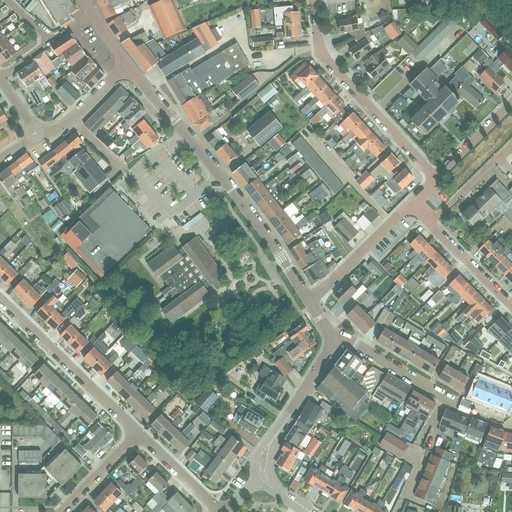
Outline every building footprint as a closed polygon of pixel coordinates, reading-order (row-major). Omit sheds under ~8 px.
[(33,0),(26,10),(30,13),(37,4),(33,0)] [(58,24),(61,28),(73,21),(70,16),(78,11),(71,0),(40,0),(42,1),(43,1),(47,7),(45,7),(47,9),(48,9),(51,15),(50,15),(51,17),(53,16),(56,22),(55,23),(56,25),(58,24)] [(105,0),(98,4),(105,20),(111,18),(116,15),(112,7),(129,1),(128,0),(143,0),(145,3),(149,0),(105,0)] [(164,40),(186,30),(172,0),(165,0),(150,7),(164,40)] [(393,20),(392,3),(382,3),(383,21),(393,20)] [(293,7),(274,8),(276,26),(284,26),(285,26),(301,24),(299,12),(293,13),(293,7)] [(261,28),(260,10),(250,11),(252,29),(261,28)] [(135,21),(135,20),(130,12),(118,18),(108,26),(116,38),(127,30),(125,27),(135,21)] [(446,19),(454,27),(458,23),(450,15),(446,19)] [(413,18),(406,26),(421,40),(428,32),(413,18)] [(365,33),(364,24),(358,25),(357,19),(339,22),(341,33),(352,31),(354,38),(360,36),(365,33)] [(454,27),(446,19),(442,23),(450,31),(454,27)] [(503,36),(486,19),(481,24),(498,41),(503,36)] [(222,22),(214,24),(216,31),(224,29),(222,22)] [(393,22),(386,27),(394,39),(402,34),(393,22)] [(167,57),(156,64),(156,65),(164,78),(206,53),(217,46),(218,45),(205,23),(191,29),(197,39),(167,57)] [(450,31),(442,23),(439,27),(447,35),(450,31)] [(480,23),(475,28),(480,33),(485,29),(480,23)] [(301,24),(285,26),(285,33),(277,34),(277,39),(286,38),(302,37),(301,24)] [(435,31),(443,38),(447,35),(439,27),(435,31)] [(443,38),(435,31),(431,34),(439,42),(443,38)] [(144,32),(132,38),(139,47),(149,41),(144,32)] [(368,32),(365,33),(360,36),(354,38),(359,45),(350,51),(357,60),(372,50),(368,45),(373,41),(370,38),(372,36),(368,32)] [(30,34),(26,37),(30,43),(34,39),(30,34)] [(71,34),(51,47),(58,58),(78,45),(71,34)] [(418,47),(406,34),(400,40),(412,52),(418,47)] [(439,42),(431,34),(427,38),(435,46),(439,42)] [(0,40),(0,55),(2,54),(6,61),(17,53),(5,37),(3,38),(0,40)] [(131,37),(122,44),(144,71),(146,73),(156,65),(156,64),(167,57),(153,39),(149,41),(139,47),(132,38),(131,37)] [(254,47),(274,45),(273,37),(253,39),(254,47)] [(435,46),(427,38),(423,42),(431,50),(435,46)] [(431,50),(423,42),(420,46),(427,54),(431,50)] [(222,52),(210,60),(191,70),(190,68),(167,82),(183,106),(202,94),(250,64),(237,43),(222,52)] [(71,67),(86,56),(78,45),(52,63),(56,69),(64,63),(61,60),(63,59),(63,60),(65,58),(71,67)] [(424,57),(427,54),(420,46),(416,49),(424,57)] [(383,49),(372,56),(376,61),(366,70),(375,80),(390,66),(383,58),(388,54),(383,49)] [(420,61),(424,57),(416,49),(412,53),(420,61)] [(511,52),(508,49),(498,59),(511,72),(511,52)] [(482,50),(473,59),(480,66),(488,57),(482,50)] [(44,52),(33,60),(35,62),(45,76),(55,69),(44,52)] [(86,56),(65,77),(79,91),(81,89),(85,85),(82,82),(96,67),(86,56)] [(500,69),(490,58),(480,68),(484,72),(479,76),(495,93),(505,83),(495,74),(500,69)] [(35,62),(24,70),(37,88),(36,89),(38,91),(44,102),(45,104),(50,101),(38,81),(45,76),(35,62)] [(347,70),(354,77),(362,70),(354,62),(347,70)] [(319,76),(310,67),(305,63),(294,73),(294,74),(290,78),(296,84),(300,81),(307,87),(318,77),(319,76)] [(85,85),(81,89),(83,90),(84,89),(88,92),(90,90),(90,89),(104,75),(96,67),(82,82),(85,85)] [(455,93),(453,95),(460,101),(463,98),(477,109),(485,99),(470,86),(468,85),(473,80),(474,79),(461,67),(461,68),(455,74),(457,76),(449,84),(456,91),(456,92),(455,93)] [(427,68),(410,85),(425,100),(430,95),(448,113),(450,115),(451,115),(450,114),(453,111),(454,112),(454,111),(452,109),(460,101),(453,95),(427,68)] [(24,70),(17,74),(27,88),(32,97),(37,106),(44,102),(38,91),(36,89),(37,88),(24,70)] [(232,91),(240,101),(260,85),(251,75),(232,91)] [(52,77),(48,80),(54,88),(57,85),(52,77)] [(318,77),(307,87),(307,88),(299,95),(302,98),(307,94),(308,96),(312,93),(316,97),(327,87),(318,77)] [(71,106),(80,97),(66,83),(57,93),(71,106)] [(257,95),(264,104),(277,93),(270,85),(257,95)] [(316,97),(313,100),(308,104),(311,108),(319,101),(325,107),(336,97),(327,87),(316,97)] [(85,127),(94,136),(102,128),(110,121),(109,120),(129,99),(119,89),(103,105),(104,106),(85,127)] [(208,113),(213,110),(202,94),(183,106),(194,124),(209,114),(208,113)] [(429,105),(424,110),(437,124),(448,113),(430,95),(425,100),(429,105)] [(325,107),(317,114),(321,119),(329,112),(334,117),(333,119),(336,123),(347,113),(343,109),(345,107),(336,97),(325,107)] [(129,99),(109,120),(110,121),(113,124),(120,118),(121,116),(124,119),(138,106),(139,106),(131,98),(129,99)] [(407,102),(399,99),(394,104),(399,110),(403,109),(405,106),(407,102)] [(229,102),(224,105),(228,111),(233,107),(229,102)] [(44,104),(35,109),(38,113),(47,108),(44,104)] [(145,113),(138,106),(124,119),(127,123),(122,127),(126,131),(130,127),(140,118),(145,113)] [(209,114),(194,124),(200,133),(219,118),(216,114),(220,111),(217,107),(213,110),(208,113),(209,114)] [(424,110),(422,108),(411,119),(411,122),(424,135),(427,135),(437,124),(424,110)] [(45,109),(39,116),(53,119),(54,111),(45,109)] [(268,111),(245,130),(258,146),(281,126),(268,111)] [(353,113),(339,126),(344,131),(341,134),(344,138),(361,122),(353,113)] [(129,142),(132,146),(151,130),(143,120),(143,121),(140,118),(130,127),(132,129),(132,130),(137,135),(129,142)] [(402,120),(398,124),(404,130),(408,126),(402,120)] [(355,136),(359,140),(369,131),(361,122),(344,138),(342,140),(345,145),(355,136)] [(459,126),(456,129),(461,135),(465,131),(459,126)] [(108,134),(102,128),(94,136),(100,141),(106,136),(108,134)] [(145,151),(148,148),(159,139),(151,130),(132,146),(135,150),(140,146),(145,151)] [(357,152),(360,155),(377,140),(369,131),(359,140),(356,143),(361,148),(357,152)] [(81,148),(79,145),(82,142),(75,133),(65,142),(72,150),(73,151),(75,153),(81,148)] [(211,134),(205,139),(210,145),(212,148),(226,164),(235,156),(222,140),(219,143),(218,142),(211,134)] [(278,135),(273,139),(282,148),(286,144),(278,135)] [(106,136),(100,141),(108,148),(114,142),(106,136)] [(291,145),(295,150),(304,142),(300,137),(291,145)] [(328,140),(327,142),(332,149),(334,147),(337,144),(331,138),(328,140)] [(386,149),(377,140),(360,155),(364,159),(368,155),(368,156),(372,153),(376,158),(386,149)] [(65,142),(53,152),(60,160),(67,154),(70,157),(75,153),(73,151),(72,150),(65,142)] [(295,150),(299,154),(308,146),(304,142),(295,150)] [(312,151),(308,146),(299,154),(303,159),(312,151)] [(131,148),(123,154),(126,159),(134,152),(131,148)] [(82,149),(68,161),(62,166),(71,176),(73,174),(90,193),(107,179),(82,149)] [(338,152),(336,153),(340,158),(342,156),(345,153),(341,149),(338,152)] [(303,159),(307,163),(316,155),(312,151),(303,159)] [(60,160),(53,152),(39,163),(46,171),(60,160)] [(296,153),(286,162),(291,167),(297,161),(301,158),(296,153)] [(17,162),(27,175),(37,168),(27,154),(17,162)] [(316,155),(307,163),(311,168),(320,160),(316,155)] [(389,173),(400,164),(391,155),(372,173),(376,177),(385,168),(389,173)] [(311,168),(315,172),(324,164),(320,160),(311,168)] [(27,175),(17,162),(8,169),(26,194),(27,194),(19,182),(20,181),(19,180),(22,177),(26,181),(30,179),(27,175)] [(297,162),(288,169),(292,173),(301,166),(297,162)] [(244,189),(266,172),(262,168),(254,174),(245,163),(232,174),(244,189)] [(324,164),(315,172),(319,177),(328,169),(324,164)] [(362,168),(357,172),(360,175),(361,177),(366,173),(362,168)] [(10,187),(13,185),(17,190),(16,191),(21,198),(26,194),(8,169),(0,174),(0,178),(9,190),(11,188),(10,187)] [(309,178),(311,176),(314,173),(310,169),(304,173),(309,178)] [(319,177),(323,181),(332,173),(328,169),(319,177)] [(51,180),(55,177),(50,170),(46,173),(51,180)] [(392,177),(385,184),(395,196),(402,190),(414,179),(405,170),(395,179),(392,177)] [(266,172),(244,189),(251,197),(264,187),(257,179),(258,178),(266,172)] [(363,190),(374,180),(366,172),(366,173),(361,177),(356,182),(363,190)] [(327,186),(336,178),(332,173),(323,181),(327,186)] [(327,186),(331,190),(340,182),(336,178),(327,186)] [(471,206),(462,215),(475,229),(485,219),(490,224),(494,220),(488,215),(495,208),(501,214),(508,207),(505,205),(511,198),(511,196),(497,181),(490,188),(489,188),(471,206)] [(344,187),(340,182),(331,190),(335,195),(344,187)] [(323,183),(308,196),(312,201),(316,197),(327,188),(323,183)] [(264,187),(251,197),(257,205),(270,195),(274,192),(268,184),(264,187)] [(151,230),(110,188),(61,236),(102,278),(151,230)] [(327,188),(316,197),(320,203),(332,193),(327,188)] [(257,205),(263,213),(276,203),(281,199),(275,191),(274,192),(270,195),(257,205)] [(55,192),(51,195),(55,201),(60,197),(55,192)] [(22,201),(26,206),(31,202),(27,197),(22,201)] [(74,197),(70,201),(75,206),(79,203),(74,197)] [(66,214),(71,211),(63,200),(58,204),(66,214)] [(276,203),(263,213),(269,221),(283,211),(276,203)] [(364,203),(360,207),(366,213),(367,212),(370,209),(364,203)] [(190,216),(197,210),(192,204),(185,210),(190,216)] [(53,208),(61,218),(66,215),(59,205),(53,208)] [(269,221),(276,229),(294,215),(287,207),(283,211),(269,221)] [(370,209),(367,212),(375,220),(379,216),(371,208),(370,209)] [(48,209),(40,214),(45,223),(53,217),(48,209)] [(328,212),(319,217),(324,226),(333,221),(328,212)] [(375,220),(367,212),(366,213),(363,216),(371,223),(375,220)] [(295,227),(282,237),(288,246),(302,235),(298,231),(317,217),(313,213),(295,227)] [(348,243),(358,233),(352,227),(354,225),(343,213),(334,221),(338,225),(334,229),(348,243)] [(367,227),(371,223),(363,216),(359,219),(367,227)] [(52,233),(60,224),(55,219),(47,228),(52,233)] [(289,219),(276,229),(282,237),(295,227),(290,220),(289,219)] [(367,227),(359,219),(356,223),(363,231),(367,227)] [(180,220),(174,225),(178,231),(184,226),(180,220)] [(408,257),(411,260),(427,244),(419,236),(410,245),(415,250),(408,257)] [(159,255),(147,264),(157,277),(160,276),(164,282),(168,288),(166,290),(168,293),(173,299),(160,308),(172,324),(185,315),(210,296),(205,289),(213,284),(217,290),(223,285),(219,279),(224,276),(196,238),(177,252),(172,246),(159,255)] [(479,250),(487,259),(505,241),(501,238),(493,246),(488,241),(479,250)] [(383,239),(378,248),(386,253),(392,243),(383,239)] [(11,240),(4,248),(0,251),(0,254),(2,256),(7,251),(14,244),(11,240)] [(289,250),(296,262),(315,250),(321,246),(317,240),(307,247),(303,242),(289,250)] [(505,241),(487,259),(496,267),(505,258),(502,254),(505,251),(504,249),(508,245),(505,241)] [(334,243),(327,247),(330,253),(337,249),(334,243)] [(411,260),(410,261),(413,265),(414,264),(418,261),(422,266),(426,262),(436,253),(427,244),(411,260)] [(401,245),(393,253),(397,257),(405,249),(401,245)] [(315,250),(296,262),(302,271),(317,262),(314,257),(323,251),(323,250),(321,246),(315,250)] [(375,247),(368,254),(377,263),(384,256),(375,247)] [(336,250),(331,253),(335,258),(339,255),(336,250)] [(62,259),(73,270),(79,264),(68,253),(62,259)] [(424,274),(428,277),(444,262),(436,253),(426,262),(431,267),(424,274)] [(0,257),(0,275),(9,266),(0,257)] [(504,276),(511,267),(511,258),(509,261),(505,258),(496,267),(504,276)] [(28,271),(36,263),(32,259),(24,268),(28,271)] [(317,262),(302,271),(312,286),(324,278),(325,276),(334,268),(337,265),(333,261),(326,268),(321,260),(317,262)] [(379,277),(384,272),(373,261),(368,266),(379,277)] [(452,271),(444,262),(428,277),(432,281),(438,275),(443,280),(452,271)] [(36,263),(28,271),(32,275),(40,266),(36,263)] [(388,264),(383,268),(387,272),(392,268),(388,264)] [(9,266),(0,275),(0,278),(7,286),(18,275),(9,266)] [(22,276),(27,271),(24,268),(19,273),(22,276)] [(78,270),(71,276),(80,285),(87,278),(78,270)] [(252,288),(259,283),(251,273),(245,278),(252,288)] [(408,281),(400,275),(394,282),(401,288),(408,281)] [(449,285),(447,288),(452,293),(448,297),(451,300),(467,284),(459,276),(449,285)] [(55,279),(46,289),(47,291),(50,294),(60,284),(55,279)] [(27,294),(32,289),(24,280),(13,291),(22,300),(27,294)] [(75,292),(78,295),(90,283),(86,280),(75,292)] [(235,285),(242,295),(249,290),(241,280),(235,285)] [(415,281),(406,289),(410,294),(419,285),(415,281)] [(348,282),(335,295),(343,304),(357,291),(348,282)] [(27,294),(22,300),(31,308),(41,297),(47,291),(43,287),(41,288),(37,284),(32,289),(27,294)] [(467,284),(451,300),(455,304),(462,297),(466,302),(476,293),(471,288),(467,284)] [(429,289),(420,298),(424,302),(433,293),(429,289)] [(436,305),(445,297),(439,291),(431,300),(436,305)] [(359,305),(368,297),(364,292),(355,301),(359,305)] [(458,318),(463,323),(468,317),(484,301),(476,293),(466,302),(470,306),(458,318)] [(36,314),(46,323),(51,318),(50,317),(55,311),(51,308),(58,301),(53,295),(46,302),(47,303),(36,314)] [(51,318),(46,323),(54,331),(65,320),(64,320),(72,311),(76,314),(84,306),(77,299),(60,316),(55,311),(50,317),(51,318)] [(493,310),(484,301),(468,317),(463,323),(466,326),(475,317),(480,323),(493,310)] [(347,317),(356,325),(367,314),(358,306),(347,317)] [(76,316),(80,319),(84,315),(83,314),(86,312),(83,309),(76,316)] [(381,325),(382,325),(389,313),(384,309),(376,322),(381,325)] [(389,313),(382,325),(387,328),(394,315),(389,312),(389,313)] [(356,325),(365,335),(376,324),(367,314),(356,325)] [(74,316),(70,321),(73,325),(78,320),(74,316)] [(396,321),(393,325),(400,329),(403,325),(405,321),(398,317),(396,321)] [(501,318),(487,331),(498,342),(511,329),(501,318)] [(421,328),(428,332),(433,324),(426,320),(421,328)] [(438,322),(430,330),(434,334),(435,333),(441,327),(442,326),(438,322)] [(415,328),(407,323),(404,327),(413,332),(415,328)] [(288,354),(290,353),(292,351),(291,349),(297,344),(296,343),(301,340),(302,341),(309,336),(307,332),(308,331),(303,324),(288,335),(292,340),(285,345),(285,346),(283,347),(288,354)] [(0,328),(0,343),(2,345),(12,334),(3,326),(0,328)] [(60,337),(69,345),(79,335),(70,326),(60,337)] [(441,327),(435,333),(441,338),(446,332),(441,327)] [(415,328),(413,332),(422,337),(424,333),(415,328)] [(511,328),(511,329),(498,342),(509,353),(511,350),(511,328)] [(377,343),(388,349),(396,336),(385,329),(377,343)] [(282,330),(268,340),(273,346),(287,336),(282,330)] [(453,332),(446,339),(453,344),(459,338),(453,332)] [(94,348),(83,359),(93,368),(98,363),(97,362),(102,357),(109,349),(102,342),(107,337),(103,333),(100,336),(97,339),(92,344),(95,347),(94,348)] [(12,334),(2,345),(10,353),(20,343),(12,334)] [(88,343),(79,335),(69,345),(78,354),(88,343)] [(89,341),(92,344),(97,339),(94,336),(89,341)] [(316,345),(309,336),(302,341),(301,340),(296,343),(297,344),(291,349),(292,351),(290,353),(293,358),(298,355),(299,356),(304,353),(316,345)] [(388,349),(399,355),(407,342),(396,336),(388,349)] [(436,341),(428,336),(426,339),(434,344),(436,341)] [(129,354),(137,345),(129,337),(120,345),(129,354)] [(436,341),(434,344),(443,350),(445,346),(436,341)] [(471,341),(465,347),(476,354),(480,350),(471,341)] [(108,347),(116,353),(120,349),(112,342),(108,347)] [(407,342),(399,355),(409,362),(417,348),(407,342)] [(10,353),(19,361),(29,351),(20,343),(10,353)] [(448,365),(457,349),(452,346),(443,362),(448,365)] [(138,347),(134,351),(139,355),(142,352),(138,347)] [(409,362),(420,368),(428,354),(417,348),(409,362)] [(259,349),(253,354),(256,359),(262,354),(259,349)] [(363,362),(347,350),(335,366),(352,381),(366,394),(369,397),(383,374),(372,367),(364,378),(355,372),(363,362)] [(29,351),(19,361),(28,370),(38,360),(29,351)] [(139,355),(136,358),(143,364),(146,360),(149,358),(142,352),(139,355)] [(107,361),(102,357),(97,362),(98,363),(93,368),(101,377),(112,366),(111,365),(118,357),(115,353),(107,361)] [(428,354),(420,368),(431,375),(439,361),(428,354)] [(293,370),(283,357),(275,363),(284,376),(293,370)] [(134,374),(117,392),(127,401),(136,390),(131,385),(137,379),(142,373),(150,364),(146,360),(143,364),(137,370),(134,374)] [(474,380),(481,367),(476,364),(469,377),(474,380)] [(34,376),(43,385),(53,374),(44,365),(34,376)] [(259,385),(257,389),(267,395),(276,400),(277,398),(278,399),(279,399),(283,392),(282,392),(282,391),(283,389),(280,388),(285,379),(264,366),(258,376),(266,381),(262,387),(259,385)] [(352,381),(335,366),(318,388),(330,400),(350,417),(351,417),(365,402),(364,402),(369,397),(366,394),(352,381)] [(439,379),(450,386),(457,372),(446,366),(439,379)] [(117,372),(107,382),(117,392),(134,374),(130,370),(129,371),(123,377),(117,372)] [(457,372),(450,386),(460,392),(468,379),(457,372)] [(402,403),(411,388),(387,373),(378,388),(372,397),(384,404),(386,400),(399,408),(402,403)] [(14,381),(7,374),(3,378),(10,385),(14,381)] [(43,385),(52,393),(62,382),(53,374),(43,385)] [(479,378),(471,398),(484,403),(492,383),(479,378)] [(170,386),(169,386),(164,381),(157,388),(162,393),(165,391),(171,397),(176,392),(170,386)] [(216,381),(208,389),(195,403),(205,412),(218,397),(213,393),(220,384),(216,381)] [(71,391),(62,382),(52,393),(60,401),(61,401),(71,391)] [(492,383),(484,403),(496,408),(504,388),(492,383)] [(511,390),(504,388),(496,408),(509,413),(511,405),(511,390)] [(257,389),(254,394),(261,399),(263,400),(267,395),(257,389)] [(127,401),(137,410),(153,393),(149,390),(146,393),(149,397),(146,400),(136,390),(127,401)] [(19,395),(27,402),(31,398),(23,391),(19,395)] [(60,401),(55,407),(59,411),(64,405),(69,410),(80,399),(71,391),(61,401),(60,401)] [(414,392),(406,405),(405,407),(412,411),(407,418),(406,418),(400,428),(406,431),(412,421),(417,412),(425,398),(414,392)] [(153,393),(137,410),(146,419),(156,409),(150,404),(157,397),(153,393)] [(39,406),(31,398),(27,402),(35,411),(39,406)] [(417,412),(412,421),(416,423),(419,419),(425,422),(428,418),(436,404),(425,398),(417,412)] [(69,410),(78,418),(88,408),(80,399),(69,410)] [(294,426),(307,435),(308,435),(324,411),(330,415),(335,409),(323,401),(320,407),(310,401),(304,411),(304,412),(302,415),(301,415),(294,426)] [(365,402),(351,417),(356,421),(369,406),(365,402)] [(236,414),(233,420),(238,424),(254,433),(263,418),(247,408),(247,409),(242,405),(236,414)] [(35,411),(44,418),(48,414),(39,406),(35,411)] [(88,408),(78,418),(87,427),(97,417),(88,408)] [(179,409),(175,413),(171,418),(175,421),(179,417),(183,413),(179,409)] [(440,425),(452,430),(458,415),(446,410),(440,425)] [(48,414),(44,418),(53,427),(57,423),(52,418),(48,414)] [(162,414),(152,425),(162,435),(172,424),(162,414)] [(452,430),(465,435),(466,433),(472,418),(471,418),(471,420),(458,415),(452,430)] [(172,424),(162,435),(171,444),(182,433),(176,427),(182,420),(179,417),(175,421),(172,424)] [(215,417),(213,419),(209,424),(222,434),(227,427),(215,417)] [(487,425),(472,418),(466,433),(465,435),(468,436),(468,434),(481,439),(487,425)] [(416,423),(412,421),(406,431),(412,435),(418,424),(416,423)] [(59,438),(61,435),(65,431),(57,423),(53,427),(55,429),(52,432),(59,438)] [(98,423),(90,432),(95,437),(104,428),(98,423)] [(177,438),(171,444),(176,448),(181,453),(186,447),(191,442),(189,440),(186,437),(191,433),(195,428),(193,426),(190,424),(189,425),(188,426),(187,428),(185,430),(183,431),(182,433),(177,438)] [(36,437),(41,437),(45,426),(36,425),(36,437)] [(53,433),(46,426),(45,426),(41,437),(46,441),(53,433)] [(307,435),(294,426),(285,439),(298,448),(307,435)] [(326,437),(329,433),(321,427),(318,431),(326,437)] [(511,452),(511,434),(505,434),(491,427),(477,462),(492,467),(495,458),(503,460),(504,451),(511,452)] [(79,443),(73,449),(82,457),(86,452),(89,449),(94,454),(106,442),(107,443),(113,437),(112,436),(113,434),(113,432),(109,428),(107,428),(105,430),(104,428),(95,437),(86,446),(84,444),(82,447),(79,443)] [(73,438),(65,431),(61,435),(69,442),(73,438)] [(205,431),(202,435),(210,440),(213,437),(205,431)] [(57,437),(53,433),(46,441),(50,445),(54,441),(57,437)] [(400,458),(408,446),(387,433),(379,445),(400,458)] [(217,440),(236,455),(244,446),(232,437),(228,442),(225,440),(226,439),(220,435),(217,440)] [(340,441),(348,447),(352,440),(344,435),(340,441)] [(311,458),(313,455),(318,449),(322,443),(314,438),(303,453),(311,458)] [(236,455),(217,440),(213,444),(218,448),(218,447),(222,450),(218,456),(229,465),(236,455)] [(282,454),(300,464),(302,462),(297,458),(296,458),(300,452),(286,443),(282,450),(284,452),(282,454)] [(469,457),(473,445),(465,443),(461,454),(469,457)] [(352,444),(347,451),(354,455),(359,448),(352,444)] [(375,448),(372,454),(378,457),(381,451),(375,448)] [(437,455),(436,457),(449,462),(452,455),(437,448),(434,454),(437,455)] [(313,455),(313,456),(317,459),(322,452),(318,449),(313,455)] [(82,465),(66,450),(46,469),(61,485),(82,465)] [(192,451),(186,459),(190,462),(193,459),(207,470),(203,475),(215,484),(222,474),(197,455),(198,455),(192,451)] [(201,451),(198,455),(197,455),(222,474),(229,465),(218,456),(214,461),(201,451)] [(300,464),(282,454),(277,462),(277,465),(288,471),(293,463),(295,465),(299,467),(300,464)] [(387,455),(383,461),(389,464),(393,458),(387,455)] [(449,462),(436,457),(431,455),(414,496),(432,503),(449,462)] [(127,486),(123,490),(129,496),(143,481),(139,477),(138,476),(148,465),(139,456),(128,467),(133,472),(132,473),(132,475),(136,480),(130,486),(129,484),(127,486)] [(395,458),(391,465),(400,471),(404,464),(395,458)] [(404,464),(401,470),(409,475),(411,471),(413,469),(404,464)] [(304,481),(313,486),(324,467),(321,465),(318,471),(312,467),(304,481)] [(344,475),(348,469),(348,468),(343,465),(339,472),(344,475)] [(301,467),(298,473),(304,476),(307,470),(301,467)] [(322,492),(330,478),(324,474),(327,469),(324,467),(313,486),(322,492)] [(354,473),(348,469),(344,475),(350,479),(354,473)] [(156,473),(149,481),(159,492),(152,499),(154,500),(158,504),(166,496),(162,492),(169,485),(156,473)] [(511,473),(502,473),(502,482),(509,483),(511,482),(511,473)] [(47,474),(19,474),(19,496),(19,497),(47,497),(47,496),(47,491),(50,491),(50,486),(47,486),(47,474)] [(322,492),(331,497),(343,478),(340,476),(337,482),(330,478),(322,492)] [(397,476),(390,488),(396,492),(403,479),(397,476)] [(343,478),(331,497),(341,503),(349,489),(343,485),(346,480),(343,478)] [(293,481),(289,488),(295,491),(299,484),(293,481)] [(112,484),(103,493),(108,498),(109,497),(114,503),(123,494),(112,484)] [(343,504),(353,510),(364,491),(361,489),(358,494),(351,491),(343,504)] [(367,492),(364,491),(353,510),(356,511),(363,511),(370,501),(364,498),(367,492)] [(108,498),(103,493),(95,501),(105,511),(106,511),(116,511),(120,509),(114,503),(109,497),(108,498)] [(153,510),(150,511),(159,511),(162,509),(168,503),(173,508),(168,511),(176,511),(186,502),(177,494),(170,500),(166,496),(158,504),(153,509),(153,510)] [(135,511),(140,511),(143,510),(129,496),(124,501),(135,511)] [(152,499),(147,504),(153,510),(153,509),(158,504),(154,500),(152,499)] [(363,511),(375,511),(382,501),(379,500),(376,505),(370,501),(363,511)] [(382,501),(375,511),(387,511),(382,509),(385,503),(382,501)] [(176,511),(192,511),(194,510),(186,502),(176,511)]
